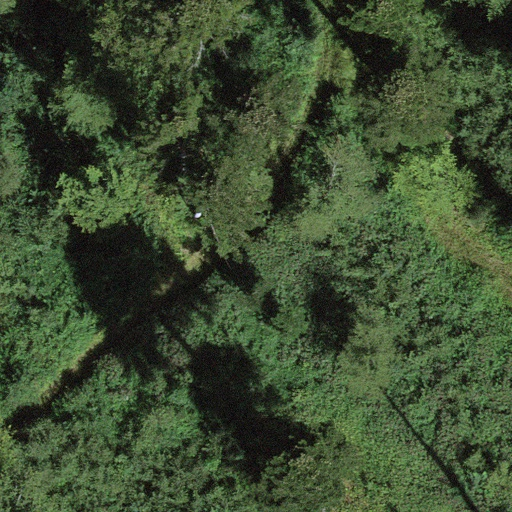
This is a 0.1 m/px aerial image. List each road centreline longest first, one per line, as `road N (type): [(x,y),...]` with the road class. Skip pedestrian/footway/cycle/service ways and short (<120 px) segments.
road 1 (track): [(319,38),(298,135),(184,282),(0,445)]
road 2 (track): [(312,0),(319,38),(433,237),(511,287)]
